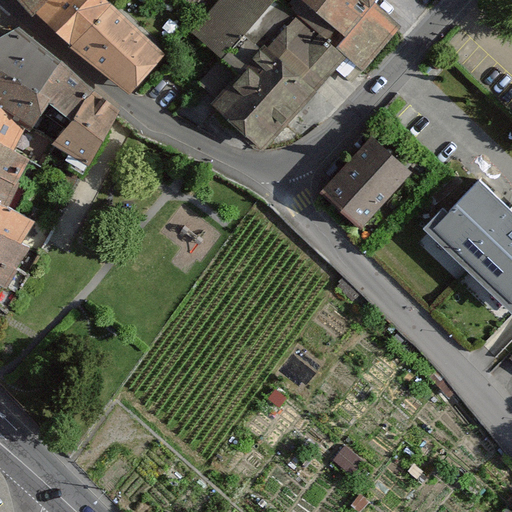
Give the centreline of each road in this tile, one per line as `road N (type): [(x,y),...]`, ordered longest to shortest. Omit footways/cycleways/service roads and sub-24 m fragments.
road 1 (residential): [(279,171),(347,258),(511,431)]
road 2 (residential): [(279,171),(239,163),(133,104),(9,0)]
road 3 (residential): [(463,0),(353,119),(279,171)]
